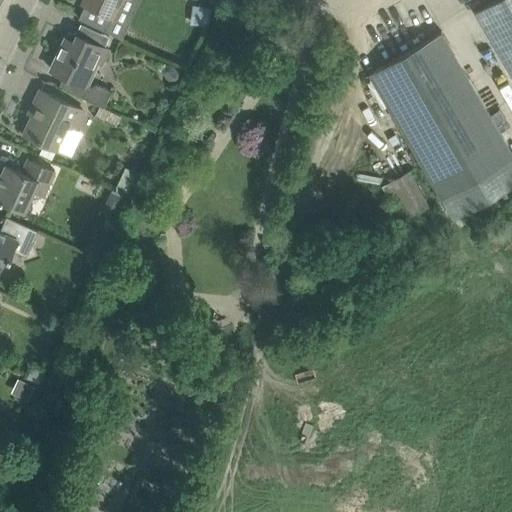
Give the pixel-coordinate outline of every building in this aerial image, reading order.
[(106,29),(113,16),(119,0),(82,0),(82,1),(87,3),(80,17),(106,29)] [(486,28),(511,72),(511,151),(452,48),(442,31),(369,73),(379,90),(443,199),(444,198),(454,217),(511,183),(511,0),(494,0),(476,11),(486,28)] [(207,26),(210,7),(194,5),(191,23),(207,26)] [(65,37),(60,47),(55,59),(50,68),(64,75),(59,86),(61,87),(105,107),(113,90),(97,83),(92,86),(89,85),(84,82),(95,59),(100,62),(103,63),(109,49),(105,47),(76,34),(73,41),(65,37)] [(168,64),(164,67),(163,72),(169,79),(174,80),(178,77),(178,72),(173,65),(168,64)] [(24,132),(42,141),(57,148),(67,127),(74,131),(84,109),(58,98),(40,89),(33,105),(37,106),(24,132)] [(6,163),(0,175),(0,199),(24,211),(34,189),(45,194),(56,169),(33,159),(27,173),(6,163)] [(126,166),(116,188),(129,194),(139,173),(126,166)] [(412,175),(384,189),(401,220),(411,215),(419,229),(428,224),(421,210),(429,206),(412,175)] [(123,197),(113,218),(118,220),(129,195),(112,187),(111,191),(123,197)] [(0,269),(6,257),(9,258),(13,249),(27,256),(39,230),(7,216),(0,231),(0,230),(0,269)] [(85,253),(77,269),(90,276),(98,259),(85,253)] [(48,319),(46,334),(48,334),(57,336),(60,337),(63,321),(48,319)] [(20,376),(14,390),(29,397),(36,383),(20,376)]
